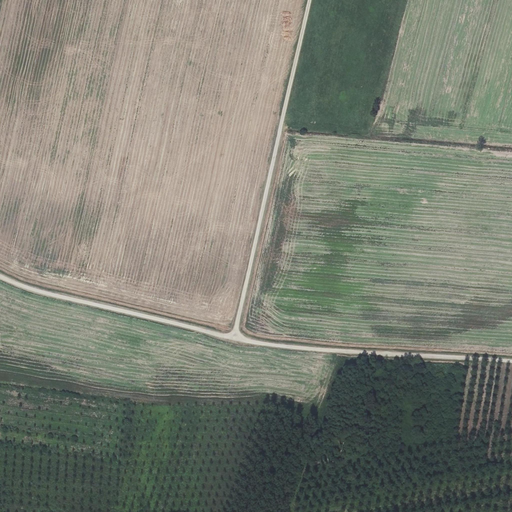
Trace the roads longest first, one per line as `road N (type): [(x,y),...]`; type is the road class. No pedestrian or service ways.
road 1 (track): [(234,337),(309,0)]
road 2 (track): [(511,361),(234,337)]
road 3 (track): [(0,276),(234,337)]
